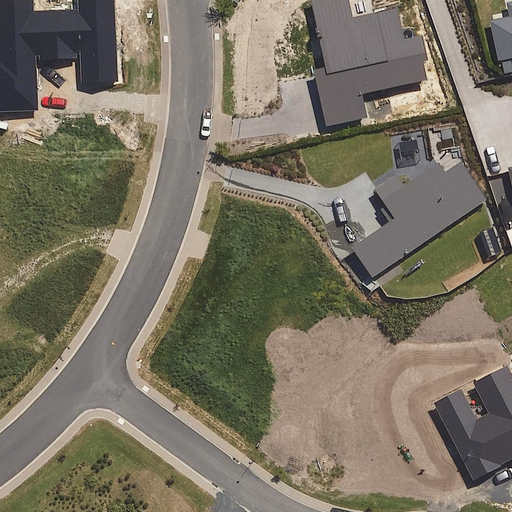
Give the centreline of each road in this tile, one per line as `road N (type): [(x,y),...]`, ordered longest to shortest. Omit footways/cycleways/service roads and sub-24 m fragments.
road 1 (residential): [(88,372),(127,316),(172,204),(189,94),(188,0)]
road 2 (residential): [(88,372),(281,511)]
road 3 (residential): [(0,458),(88,372)]
